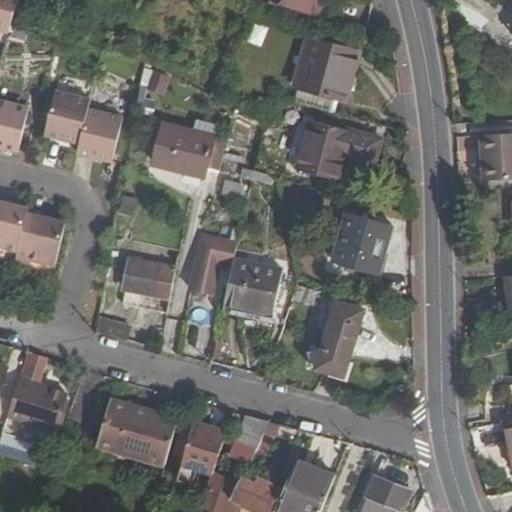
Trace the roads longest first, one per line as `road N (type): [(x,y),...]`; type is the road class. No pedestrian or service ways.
road 1 (residential): [(387,434),(83,353),(58,331),(56,308),(82,222),(76,199),(49,181),(0,170)]
road 2 (tertiary): [(413,0),(438,171),(444,380)]
road 3 (unknown): [(161,373),(211,170)]
